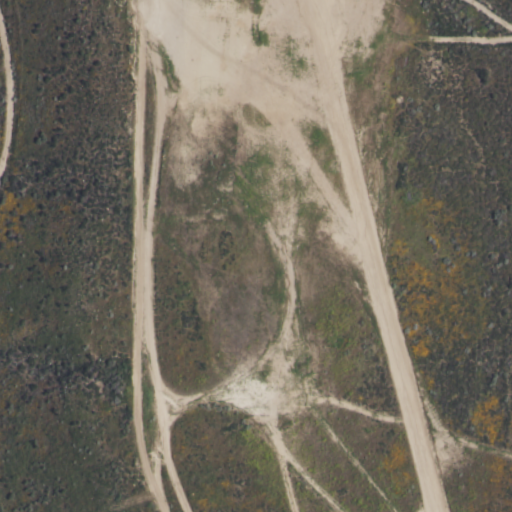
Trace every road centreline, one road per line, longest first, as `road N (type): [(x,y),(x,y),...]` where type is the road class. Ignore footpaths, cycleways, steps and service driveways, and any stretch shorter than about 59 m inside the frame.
road 1 (track): [(141,0),(157,106),(149,332),(167,473),(182,511)]
road 2 (track): [(154,84),(206,146),(291,280),(274,414),(293,511)]
road 3 (track): [(158,407),(277,393),(511,456)]
road 4 (track): [(135,0),(145,277)]
road 5 (track): [(400,353),(443,434),(422,511)]
road 6 (track): [(0,22),(10,83),(0,166)]
